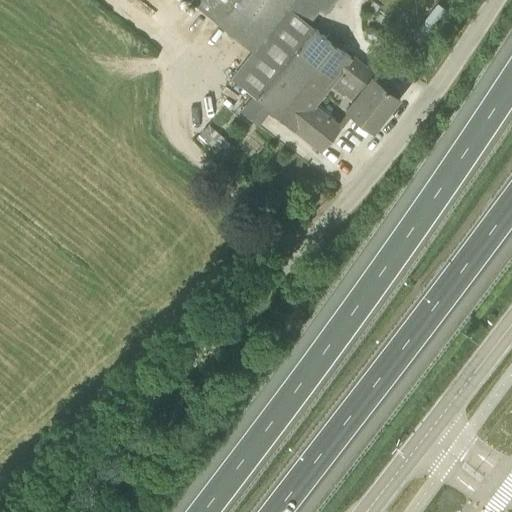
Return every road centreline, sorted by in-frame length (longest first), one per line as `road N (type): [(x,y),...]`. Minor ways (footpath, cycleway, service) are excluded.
road 1 (unclassified): [(0,511),(339,182),(488,0)]
road 2 (motorway): [(511,77),(200,511)]
road 3 (motorway): [(279,511),(511,206)]
road 4 (tertiary): [(367,511),(511,323)]
